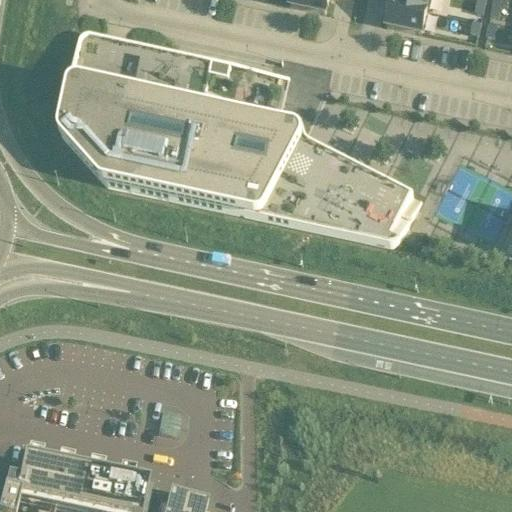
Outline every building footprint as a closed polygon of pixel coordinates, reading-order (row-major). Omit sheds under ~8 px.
[(291,0),(290,9),(325,17),(328,0),(291,0)] [(392,0),(391,8),(426,16),(429,0),(392,0)] [(494,0),(493,8),(501,9),(502,0),(494,0)] [(477,5),(475,16),(483,18),(485,6),(477,5)] [(391,8),(386,30),(422,38),(426,16),(391,8)] [(493,8),(491,19),(498,21),(501,9),(493,8)] [(473,26),(470,37),(478,39),(481,27),(473,26)] [(488,29),(486,41),(494,42),(497,31),(488,29)] [(61,133),(61,135),(61,137),(61,139),(62,140),(63,142),(64,143),(105,189),(106,190),(107,190),(108,191),(109,191),(389,251),(391,251),(393,251),(395,251),(397,250),(398,248),(399,247),(401,245),(422,204),(413,199),(400,193),(399,192),(389,187),(305,144),(303,143),(288,135),(243,112),(203,104),(209,77),(228,81),(231,68),(92,38),(90,38),(88,38),(86,39),(84,40),(82,41),(81,43),(80,45),(79,47),(61,133)] [(0,511),(200,511),(200,510),(181,505),(175,504),(107,489),(37,475),(21,472),(16,495),(4,492),(0,506),(0,511)]
